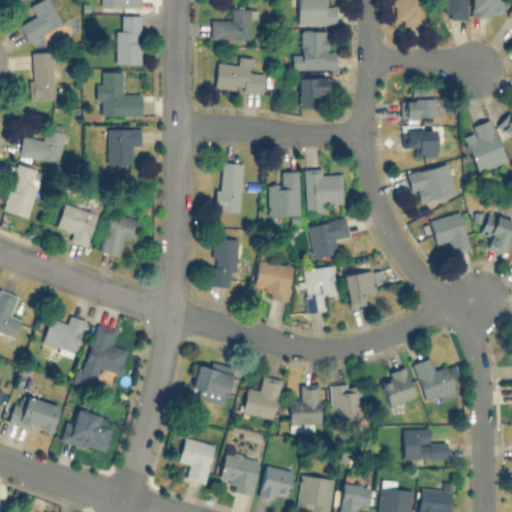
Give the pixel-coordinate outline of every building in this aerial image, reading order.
[(35,0),(28,4),(34,15),(17,24),(25,40),(64,19),(54,0),(35,0)] [(333,22),(333,3),(322,3),(322,0),(295,0),(295,22),(333,22)] [(422,0),(393,0),(393,24),(422,24),(422,0)] [(464,15),(464,0),(443,0),(443,15),(464,15)] [(500,0),(470,0),(470,13),(500,13),(500,0)] [(511,1),(503,12),(511,19),(511,1)] [(209,37),(248,37),(248,7),(229,7),(229,18),(209,18),(209,37)] [(114,62),(137,62),(137,14),(114,14),(114,62)] [(330,67),(330,29),(299,29),(299,67),(330,67)] [(29,98),(51,98),(51,50),(29,50),(29,98)] [(250,56),(215,55),(213,87),(259,89),(260,71),(250,70),(250,56)] [(137,94),(118,94),(118,70),(100,70),(100,82),(93,82),(93,101),(99,101),(99,114),(137,114),(137,94)] [(328,75),(295,75),(295,103),(328,103),(328,75)] [(398,98),(398,115),(437,115),(437,103),(430,103),(430,87),(409,87),(409,98),(398,98)] [(511,114),(511,112),(499,117),(510,146),(511,145),(511,114)] [(504,161),(489,117),(469,125),(472,132),(462,136),(475,171),(504,161)] [(41,138),(21,135),(17,154),(55,161),(62,125),(44,122),(41,138)] [(105,162),(129,162),(129,149),(137,149),(137,127),(105,127),(105,162)] [(399,128),(400,146),(413,146),(413,155),(433,154),(432,127),(399,128)] [(238,162),(216,161),(214,209),(237,210),(238,162)] [(25,215),(38,169),(14,162),(2,209),(25,215)] [(452,192),(445,162),(405,172),(412,202),(452,192)] [(303,206),(340,205),(340,172),(320,173),(320,167),(302,167),(303,206)] [(297,170),(279,170),(279,183),(269,183),(269,214),(297,214),(297,170)] [(94,213),(63,202),(54,225),(65,229),(63,236),(83,243),(94,213)] [(467,247),(456,210),(425,219),(433,244),(446,240),(450,253),(467,247)] [(117,254),(121,236),(132,238),(136,218),(107,211),(98,250),(117,254)] [(487,234),(484,244),(503,249),(511,219),(484,211),(479,231),(487,234)] [(346,235),(343,217),(305,223),(310,255),(336,251),(334,237),(346,235)] [(234,237),(210,236),(209,284),(233,285),(234,237)] [(284,299),(290,264),(256,259),(252,284),(263,286),(262,296),(284,299)] [(334,294),(333,264),(302,266),(304,310),(323,309),(322,294),(334,294)] [(365,302),(363,290),(372,289),(370,269),(342,272),(345,304),(365,302)] [(9,314),(16,295),(0,289),(0,330),(11,335),(17,317),(9,314)] [(48,317),(39,344),(71,354),(83,319),(64,313),(61,322),(48,317)] [(119,372),(125,348),(110,344),(114,327),(92,322),(77,380),(92,383),(96,367),(119,372)] [(443,363),(432,367),(427,356),(409,362),(422,399),(431,396),(433,401),(454,394),(443,363)] [(222,402),(229,366),(196,359),(190,386),(197,387),(195,397),(222,402)] [(376,377),(389,404),(413,393),(400,365),(376,377)] [(278,378),(259,374),(256,387),(245,385),(240,411),(270,417),(278,378)] [(328,383),(330,420),(362,418),(360,381),(328,383)] [(317,382),(297,383),(297,396),(287,396),(287,428),(317,428),(317,382)] [(11,401),(6,420),(48,432),(56,404),(24,395),(21,403),(11,401)] [(101,453),(111,418),(75,407),(72,417),(65,415),(57,439),(101,453)] [(444,457),(444,440),(426,440),(426,428),(400,428),(400,457),(444,457)] [(211,443),(182,436),(176,461),(186,463),(183,477),(202,481),(211,443)] [(248,492),(254,456),(222,450),(218,475),(228,477),(226,488),(248,492)] [(281,500),(289,469),(263,462),(256,494),(281,500)] [(325,511),(330,477),(299,473),(294,507),(325,511)] [(336,511),(353,511),(354,504),(364,505),(366,484),(338,481),(336,511)] [(445,511),(448,487),(417,485),(414,511),(445,511)] [(405,511),(408,489),(380,486),(377,511),(405,511)]
